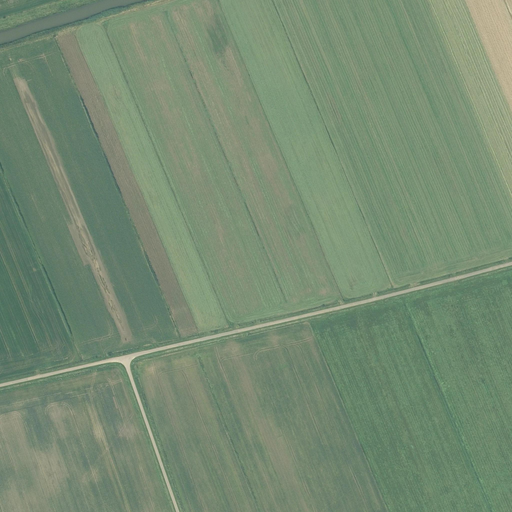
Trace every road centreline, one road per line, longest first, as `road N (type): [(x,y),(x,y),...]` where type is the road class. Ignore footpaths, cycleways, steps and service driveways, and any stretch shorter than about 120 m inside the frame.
road 1 (unclassified): [(124,357),(511,263)]
road 2 (unclassified): [(178,511),(124,357)]
road 3 (unclassified): [(0,385),(124,357)]
